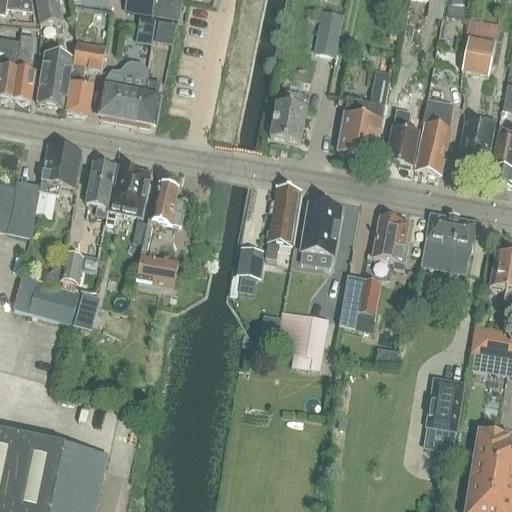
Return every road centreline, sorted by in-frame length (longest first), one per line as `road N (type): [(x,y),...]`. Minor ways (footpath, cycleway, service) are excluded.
road 1 (tertiary): [(511,219),(193,159)]
road 2 (tertiary): [(193,159),(0,124)]
road 3 (residential): [(228,0),(193,159)]
